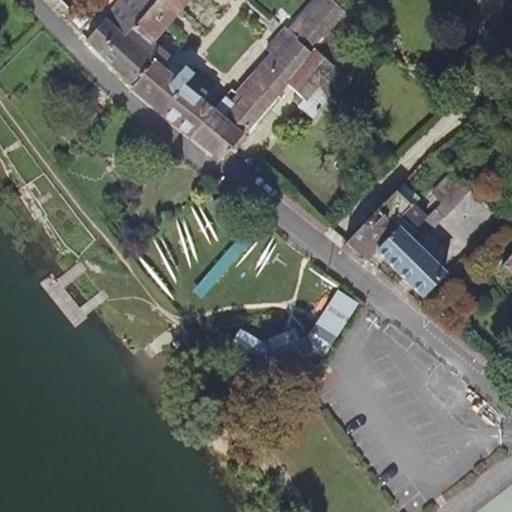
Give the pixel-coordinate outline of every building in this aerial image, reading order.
[(130,0),(120,0),(86,40),(132,86),(150,64),(152,62),(125,39),(157,0),(131,0),(130,0)] [(186,0),(157,0),(125,39),(152,62),(150,64),(132,86),(131,88),(181,128),(202,104),(203,105),(212,94),(212,88),(185,67),(175,79),(161,67),(170,57),(152,42),(186,0)] [(331,0),(315,0),(289,30),(314,49),(345,12),(331,0)] [(314,49),(285,84),(298,95),(293,101),(312,119),(350,77),(336,66),(346,54),(334,43),(354,20),(345,12),(314,49)] [(277,59),(267,70),(285,84),(314,49),(289,30),(286,28),(266,50),(270,53),(277,59)] [(270,53),(256,69),(263,76),(267,70),(277,59),(270,53)] [(189,135),(220,160),(230,149),(275,96),(279,99),(284,92),(281,89),(285,84),(267,70),(263,76),(256,69),(236,93),(232,89),(213,110),(213,109),(210,111),(189,135)] [(202,104),(181,128),(189,135),(210,111),(203,105),(202,104)] [(456,174),(446,166),(428,187),(439,195),(456,174)] [(424,212),(387,259),(424,296),(497,209),(456,174),(439,195),(424,212)] [(403,183),(397,190),(414,204),(420,197),(403,183)] [(397,190),(345,243),(367,261),(378,250),(387,259),(424,212),(414,204),(397,190)] [(511,255),(502,266),(511,275),(511,255)] [(337,291),(317,323),(322,327),(334,334),(355,302),(337,291)] [(322,327),(311,344),(322,352),(334,334),(322,327)] [(304,338),(248,360),(254,375),(310,352),(304,338)]
